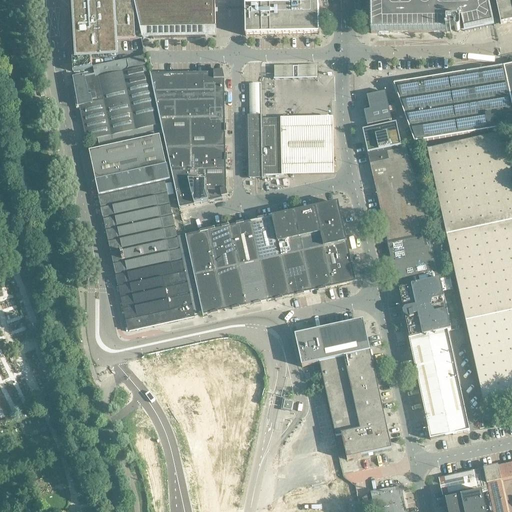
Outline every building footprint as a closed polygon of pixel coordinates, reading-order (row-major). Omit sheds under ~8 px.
[(116,41),(142,40),(142,39),(132,0),(95,0),(70,1),(69,1),(69,7),(75,7),(77,36),(71,36),(71,42),(74,43),(74,47),(71,47),(73,72),(92,68),(91,55),(117,54),(116,44),(116,41)] [(216,29),(215,6),(215,0),(132,0),(142,39),(143,39),(153,39),(205,38),(205,30),(216,29)] [(319,35),(319,5),(318,0),(245,0),(246,37),(319,35)] [(493,24),(488,0),(370,0),(371,33),(450,32),(450,28),(454,27),(454,28),(454,29),(455,29),(455,30),(456,30),(456,31),(457,31),(458,31),(459,30),(460,29),(460,28),(459,20),(461,19),(464,31),(474,28),(485,26),(493,24)] [(511,22),(511,0),(495,0),(501,24),(511,22)] [(161,126),(147,64),(145,56),(127,60),(129,68),(126,72),(95,79),(94,75),(74,79),(78,102),(87,142),(100,139),(161,126)] [(511,65),(503,67),(400,84),(394,85),(414,143),(511,127),(511,65)] [(317,78),(316,66),(298,66),(298,67),(293,67),(274,67),(274,79),(274,80),(293,80),(293,79),(298,79),(298,80),(317,80),(317,78)] [(224,118),(224,81),(225,81),(223,71),(221,72),(214,73),(214,75),(167,76),(162,76),(162,88),(153,88),(160,120),(224,118)] [(162,88),(162,76),(150,76),(153,88),(162,88)] [(263,176),(283,176),(283,172),(282,119),(262,120),(262,118),(261,83),(255,83),(250,83),(251,118),(249,118),(250,179),(256,179),(263,179),(263,176)] [(396,112),(395,106),(389,107),(385,93),(367,97),(369,106),(365,107),(366,111),(364,112),(367,126),(392,121),(390,113),(396,112)] [(282,119),(283,172),(335,171),(334,114),(282,115),(282,119)] [(227,134),(227,127),(225,127),(224,118),(160,120),(166,149),(225,148),(225,134),(227,134)] [(401,146),(396,123),(363,131),(364,136),(368,154),(401,146)] [(511,177),(502,134),(428,150),(485,408),(511,401),(511,177)] [(166,166),(160,136),(89,152),(95,181),(166,166)] [(423,212),(415,179),(404,146),(401,146),(368,154),(388,245),(429,236),(425,221),(423,212)] [(227,163),(227,156),(225,156),(225,148),(166,149),(170,165),(171,171),(225,170),(225,163),(227,163)] [(95,181),(99,197),(114,193),(142,187),(164,182),(173,180),(171,171),(170,165),(166,166),(95,181)] [(226,190),(225,170),(171,171),(173,180),(179,209),(222,199),(228,197),(226,190)] [(190,298),(164,182),(142,187),(150,224),(132,227),(137,248),(111,254),(116,273),(131,270),(134,282),(142,280),(144,292),(148,291),(151,303),(162,300),(163,304),(190,298)] [(150,224),(142,187),(114,193),(122,229),(132,227),(150,224)] [(122,229),(114,193),(99,197),(111,254),(137,248),(132,227),(122,229)] [(345,229),(344,221),(342,222),(338,204),(316,209),(325,248),(346,244),(343,229),(345,229)] [(325,248),(316,209),(294,214),(303,253),(325,248)] [(303,253),(294,214),(294,212),(286,213),(287,215),(272,219),(281,258),(303,253)] [(281,258),(272,219),(265,220),(265,218),(258,220),(258,222),(250,223),(259,263),(281,258)] [(259,263),(250,223),(244,225),(243,223),(236,224),(237,226),(229,228),(237,268),(259,263)] [(237,268),(229,228),(229,226),(222,228),(222,230),(215,231),(215,229),(206,231),(207,233),(215,272),(237,268)] [(215,272),(207,233),(206,231),(200,232),(201,234),(186,238),(194,277),(215,272)] [(438,280),(429,236),(388,245),(398,289),(438,280)] [(355,282),(351,265),(353,264),(352,257),(350,258),(346,244),(325,248),(333,287),(355,282)] [(333,287),(325,248),(303,253),(311,292),(318,290),(319,292),(326,291),(325,289),(333,287)] [(311,292),(303,253),(281,258),(289,297),(297,295),(297,297),(304,296),(304,294),(311,292)] [(289,297),(281,258),(259,263),(268,302),(277,300),(277,302),(283,300),(282,298),(289,297)] [(268,302),(259,263),(237,268),(246,306),(254,305),(254,307),(261,305),(261,303),(268,302)] [(246,306),(237,268),(215,272),(224,311),(232,309),(232,311),(240,310),(239,308),(246,306)] [(194,318),(190,298),(163,304),(162,300),(151,303),(148,291),(144,292),(142,280),(134,282),(131,270),(116,273),(129,332),(194,318)] [(224,311),(215,272),(194,277),(203,316),(210,314),(211,316),(218,314),(218,312),(224,311)] [(451,276),(442,278),(444,289),(453,288),(451,276)] [(440,280),(438,280),(398,289),(403,315),(446,306),(440,280)] [(451,331),(446,306),(403,315),(409,341),(448,332),(448,331),(451,331)] [(370,353),(363,322),(295,337),(302,368),(320,364),(370,353)] [(470,432),(448,334),(448,332),(409,341),(410,344),(431,440),(470,432)] [(376,377),(370,353),(320,364),(325,388),(376,377)] [(381,402),(376,377),(325,388),(330,413),(381,402)] [(291,411),(293,402),(285,401),(283,409),(291,411)] [(386,427),(382,406),(381,402),(330,413),(336,438),(342,436),(386,427)] [(392,451),(386,427),(342,436),(347,461),(392,451)] [(338,468),(334,451),(325,453),(329,470),(338,468)] [(507,511),(501,481),(511,478),(511,463),(484,470),(492,505),(493,511),(507,511)] [(488,491),(483,470),(473,472),(478,494),(488,491)] [(478,494),(473,472),(439,479),(443,496),(444,501),(478,494)] [(405,511),(400,487),(389,490),(393,511),(405,511)] [(393,511),(389,490),(371,494),(375,511),(393,511)] [(492,511),(488,491),(478,494),(444,501),(446,511),(492,511)] [(375,511),(371,494),(363,499),(365,511),(375,511)]
